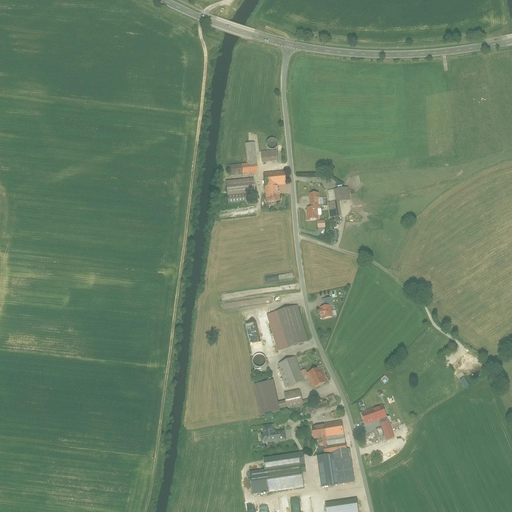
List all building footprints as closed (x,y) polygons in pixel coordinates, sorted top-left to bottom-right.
[(229,164),(230,174),(257,171),(255,149),(254,142),(244,143),(246,163),(229,164)] [(275,150),(261,151),(261,162),(276,161),(275,150)] [(264,175),(267,205),(281,204),(279,188),(287,187),(285,173),(264,175)] [(250,179),(227,180),(228,195),(251,193),(250,179)] [(328,209),(329,219),(339,218),(337,200),(346,199),(345,188),(329,189),(330,201),(320,202),(321,210),(328,209)] [(306,207),(307,220),(317,219),(316,208),(319,208),(318,197),(309,198),(310,207),(306,207)] [(231,198),(219,199),(219,208),(232,207),(231,198)] [(319,307),(322,320),(332,318),(330,306),(330,305),(322,307),(319,307)] [(308,342),(297,308),(279,314),(288,342),(282,344),(284,350),(308,342)] [(265,360),(265,359),(265,358),(264,356),(264,355),(263,354),(261,353),(260,353),(259,353),(258,353),(256,353),(255,355),(254,356),(253,358),(253,359),(254,361),(254,362),(255,363),(256,364),(257,364),(258,364),(259,365),(260,364),(262,364),(263,363),(264,363),(265,361),(265,360)] [(280,365),(288,387),(306,381),(298,359),(280,365)] [(309,374),(316,389),(326,385),(319,369),(309,374)] [(463,389),(468,386),(463,377),(458,380),(463,389)] [(272,381),(255,384),(262,413),(278,410),(272,381)] [(299,389),(285,393),(289,408),(307,403),(306,397),(302,398),(299,389)] [(304,408),(306,416),(329,408),(327,405),(336,402),(333,394),(322,397),(324,402),(304,408)] [(387,438),(395,436),(383,404),(362,411),(366,423),(378,418),(382,427),(362,434),(367,446),(381,441),(379,434),(385,432),(387,438)] [(321,485),(354,482),(351,456),(333,458),(333,452),(346,451),(343,421),(311,425),(313,437),(322,437),(323,444),(319,445),(320,455),(317,455),(321,485)] [(257,437),(258,445),(285,442),(284,431),(273,432),(273,426),(261,427),(262,436),(257,437)] [(297,456),(262,461),(263,472),(299,466),(297,456)] [(298,469),(264,474),(267,492),(301,488),(298,469)] [(302,497),(303,511),(311,511),(310,496),(302,497)] [(357,511),(356,500),(322,503),(323,511),(357,511)]
